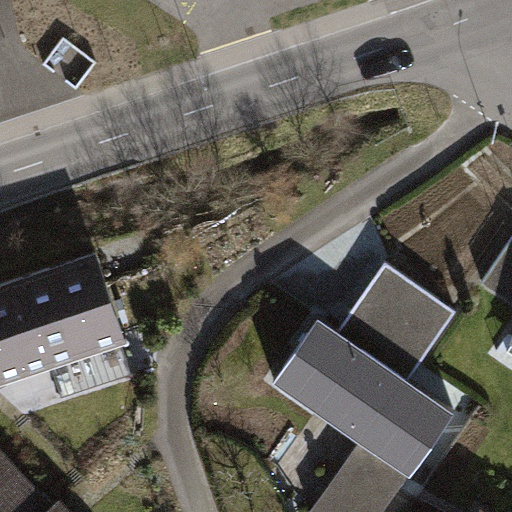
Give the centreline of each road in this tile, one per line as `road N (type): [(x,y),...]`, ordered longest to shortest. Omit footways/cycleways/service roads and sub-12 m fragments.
road 1 (residential): [(508,9),(0,176)]
road 2 (track): [(201,511),(177,411),(181,354)]
